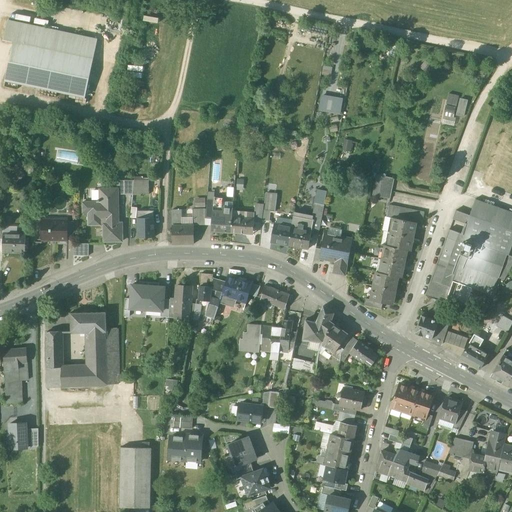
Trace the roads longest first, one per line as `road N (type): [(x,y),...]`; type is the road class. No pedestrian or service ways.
road 1 (tertiary): [(0,311),(133,258),(242,256),(290,270),(399,343)]
road 2 (track): [(164,253),(167,136),(198,0)]
road 3 (track): [(0,95),(169,126)]
road 4 (track): [(443,201),(477,109),(508,57)]
road 5 (residential): [(399,343),(443,201)]
road 6 (residential): [(399,343),(368,476)]
road 7 (tertiary): [(399,343),(511,401)]
